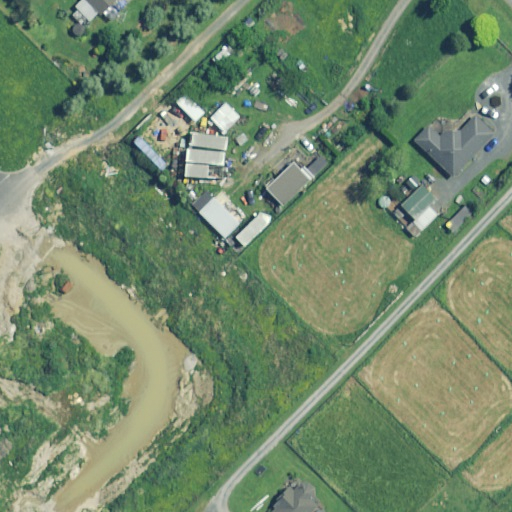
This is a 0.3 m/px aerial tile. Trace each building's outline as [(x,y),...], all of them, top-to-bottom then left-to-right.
[(87,0),(102,14),(115,0),(87,0)] [(454,177),(495,132),(476,115),(461,131),(445,131),(440,136),(429,126),(415,142),(454,177)] [(227,138),(191,133),(189,145),(225,150),(227,138)] [(224,153),(187,150),(184,177),(222,181),(224,153)] [(310,180),(294,163),(267,190),(283,206),(310,180)] [(421,183),(413,175),(406,183),(413,190),(421,183)] [(416,219),(437,198),(423,185),(402,206),(416,219)] [(239,223),(207,192),(193,207),(224,238),(239,223)] [(438,214),(431,207),(415,222),(422,230),(438,214)] [(469,217),(462,209),(445,224),(453,232),(469,217)] [(269,222),(261,213),(235,237),(244,246),(269,222)] [(310,511),(317,506),(293,483),(287,489),(278,499),(281,501),(270,511),(310,511)]
